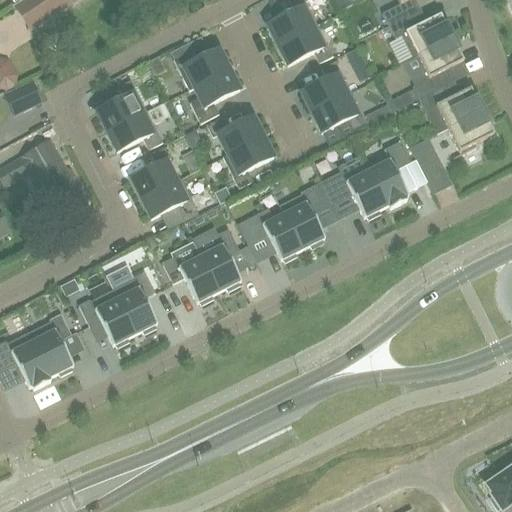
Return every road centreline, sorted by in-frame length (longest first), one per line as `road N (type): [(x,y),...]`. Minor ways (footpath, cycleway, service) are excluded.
road 1 (residential): [(511,185),(13,437)]
road 2 (primary): [(511,253),(437,293),(322,375),(27,509)]
road 3 (primary): [(86,511),(295,403),(511,344)]
road 4 (residential): [(224,11),(97,81),(80,99),(86,152),(123,229),(0,296)]
road 5 (residential): [(224,11),(293,151)]
